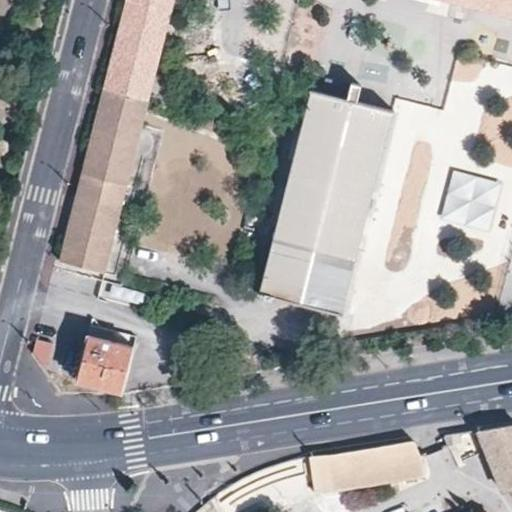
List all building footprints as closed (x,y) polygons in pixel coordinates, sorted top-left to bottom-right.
[(101,272),(169,0),(122,0),(100,91),(57,260),(101,272)] [(511,0),(443,0),(511,18),(511,0)] [(337,314),(385,109),(308,89),(258,294),(337,314)] [(493,226),(499,177),(449,170),(443,220),(493,226)] [(117,390),(129,347),(85,335),(74,378),(117,390)] [(511,423),(480,428),(505,489),(511,485),(511,423)] [(427,475),(420,455),(416,440),(415,439),(414,439),(312,455),(319,493),(427,475)]
